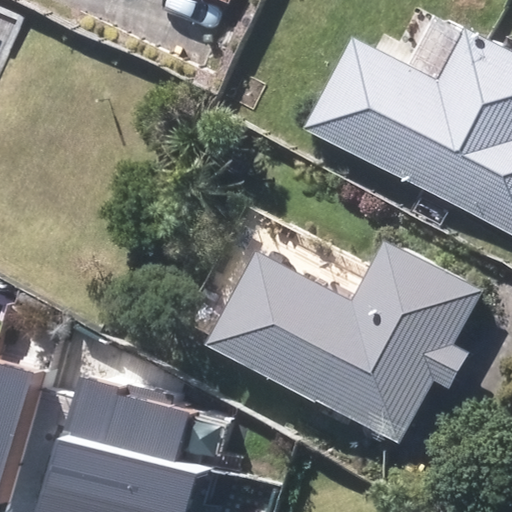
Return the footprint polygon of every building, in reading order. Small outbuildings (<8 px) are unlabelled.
[(358,46),(311,135),(511,239),(511,55),(470,34),(441,89),(358,46)] [(259,258),(213,349),(404,446),(481,295),(388,249),(358,308),(259,258)] [(0,492),(39,378),(0,365),(0,492)] [(189,406),(80,379),(65,435),(175,462),(189,406)] [(175,462),(65,435),(59,433),(44,490),(130,511),(185,511),(197,468),(175,462)] [(130,511),(44,490),(38,511),(130,511)]
